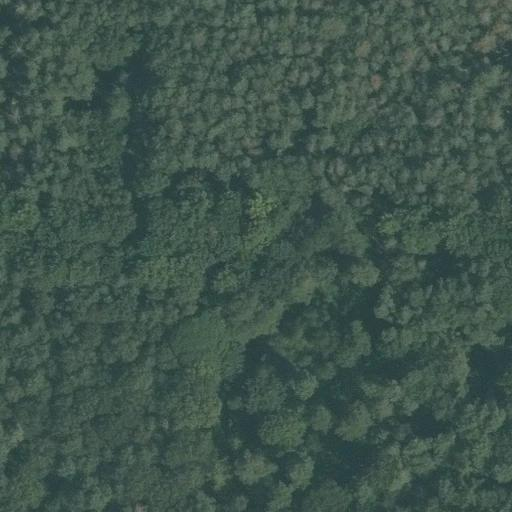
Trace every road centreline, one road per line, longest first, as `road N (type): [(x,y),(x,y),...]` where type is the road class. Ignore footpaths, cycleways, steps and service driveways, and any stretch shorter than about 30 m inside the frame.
road 1 (track): [(511,267),(0,251)]
road 2 (track): [(231,511),(203,257)]
